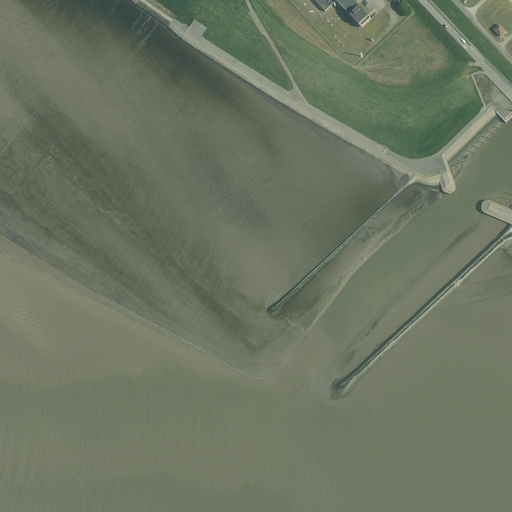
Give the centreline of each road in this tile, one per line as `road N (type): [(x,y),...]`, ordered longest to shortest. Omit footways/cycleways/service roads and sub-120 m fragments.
road 1 (track): [(507,89),(423,163),(403,161),(300,103)]
road 2 (track): [(300,103),(171,21)]
road 3 (residential): [(422,0),(511,94)]
